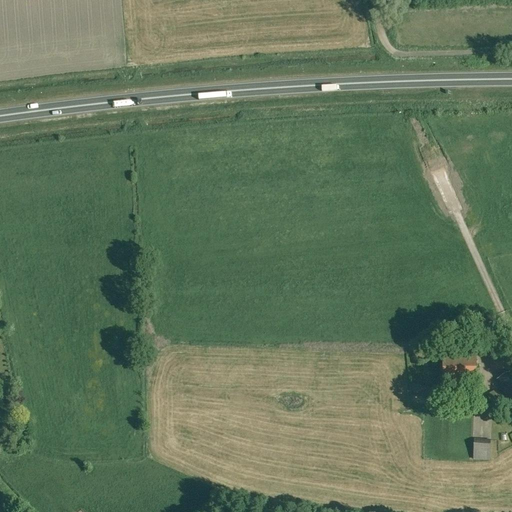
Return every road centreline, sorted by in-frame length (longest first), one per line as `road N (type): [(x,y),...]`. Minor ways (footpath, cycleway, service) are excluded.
road 1 (trunk): [(0,116),(322,85),(511,79)]
road 2 (track): [(502,315),(413,121)]
road 3 (unclassified): [(511,55),(405,53),(387,44),(377,0)]
